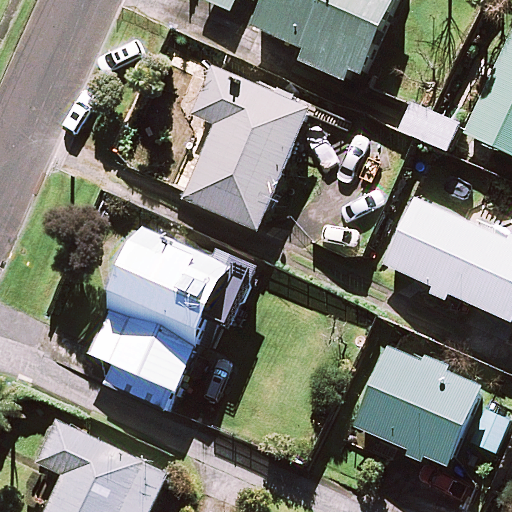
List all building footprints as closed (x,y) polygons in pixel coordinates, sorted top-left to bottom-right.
[(374,84),(411,0),(205,0),(205,2),(240,17),(247,0),(276,0),(262,33),(312,56),(308,66),(357,89),(362,78),(374,84)] [(511,54),(473,139),(511,156),(511,54)] [(324,117),(219,70),(197,117),(226,130),(192,204),(269,238),(324,117)] [(477,112),(407,83),(387,128),(458,158),(477,112)] [(511,240),(420,203),(391,273),(511,323),(511,240)] [(266,276),(154,233),(105,361),(118,366),(110,389),(184,417),(219,326),(243,336),(266,276)] [(500,391),(402,347),(364,431),(463,475),(500,391)] [(58,511),(165,511),(181,479),(66,426),(47,467),(73,480),(58,511)]
